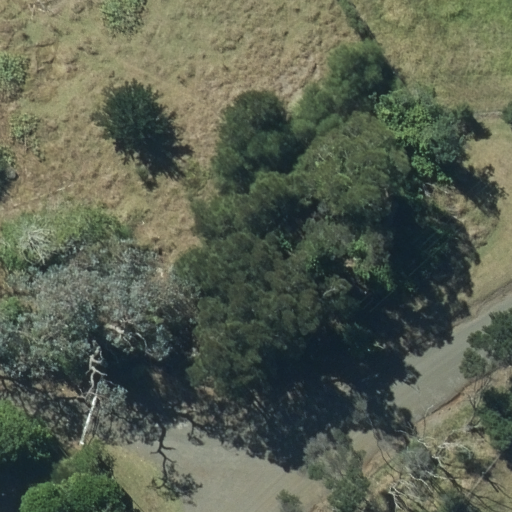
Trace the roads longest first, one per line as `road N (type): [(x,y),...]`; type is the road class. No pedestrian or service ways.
road 1 (unclassified): [(269,460),(0,385)]
road 2 (unclassified): [(511,338),(455,374),(269,460)]
